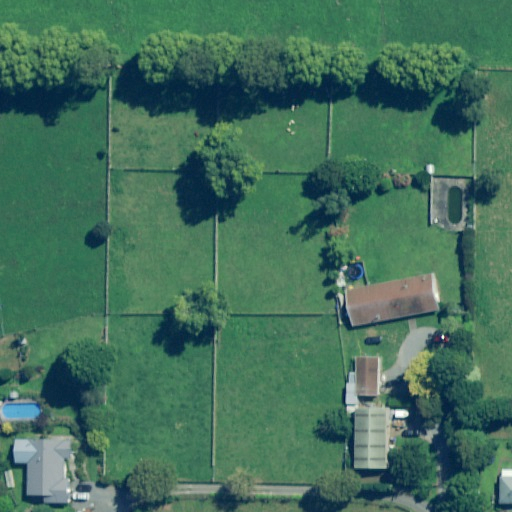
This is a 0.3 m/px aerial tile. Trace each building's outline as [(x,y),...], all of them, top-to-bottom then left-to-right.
[(439,311),(432,275),(348,291),(355,327),(439,311)] [(380,358),(357,357),(357,373),(348,373),(347,405),(358,405),(358,396),(379,397),(380,358)] [(389,409),(358,408),(355,469),(387,470),(389,409)] [(72,460),(73,441),(16,440),(15,463),(29,464),(28,496),(45,496),(45,504),(69,505),(69,479),(65,478),(65,460),(72,460)] [(511,470),(501,470),(500,504),(511,504),(511,470)]
